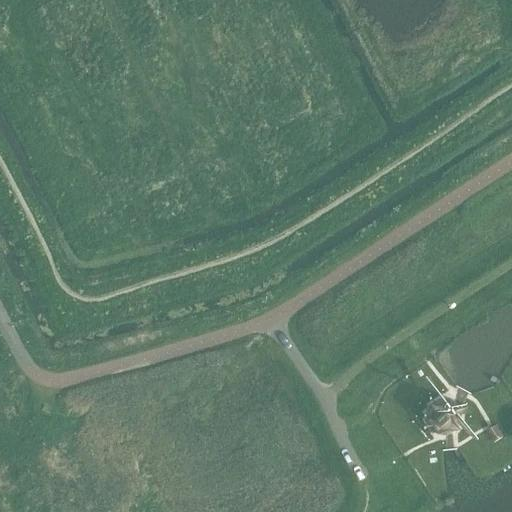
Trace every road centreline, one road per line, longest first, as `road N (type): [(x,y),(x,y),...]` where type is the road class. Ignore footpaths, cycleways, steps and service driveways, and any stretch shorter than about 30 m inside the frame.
road 1 (unknown): [(0,160),(62,288),(94,304),(270,245),(511,87)]
road 2 (track): [(511,264),(323,399)]
